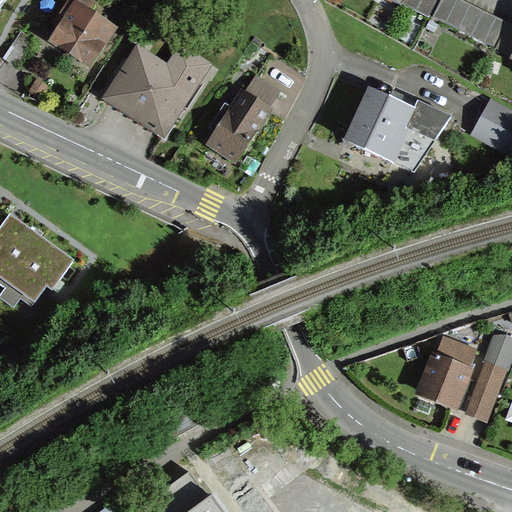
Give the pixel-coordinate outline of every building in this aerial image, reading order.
[(82,0),(78,6),(75,4),(56,32),(59,34),(52,45),(91,71),(117,31),(90,13),(95,6),(85,0),(82,0)] [(511,24),(460,0),(404,0),(403,4),(511,57),(511,24)] [(150,20),(137,10),(130,19),(143,29),(150,20)] [(33,40),(0,19),(0,56),(17,67),(33,40)] [(168,67),(139,48),(103,103),(165,142),(213,66),(181,46),(168,67)] [(245,94),(242,91),(206,147),(238,167),(274,111),(270,109),(282,92),(256,76),(245,94)] [(48,88),(37,81),(27,96),(38,103),(48,88)] [(415,175),(452,119),(419,105),(416,112),(369,93),(346,146),(415,175)] [(511,148),(511,112),(491,102),(473,138),(508,156),(511,148)] [(0,286),(5,290),(42,240),(12,218),(0,234),(0,286)] [(74,263),(42,240),(5,290),(0,296),(0,298),(15,309),(22,300),(32,307),(46,288),(53,293),(74,263)] [(511,365),(511,342),(494,335),(484,360),(487,361),(467,415),(488,423),(509,369),(510,370),(511,365)] [(469,369),(476,352),(445,340),(439,357),(433,355),(416,397),(458,413),(475,372),(469,369)] [(217,511),(186,473),(135,511),(217,511)]
